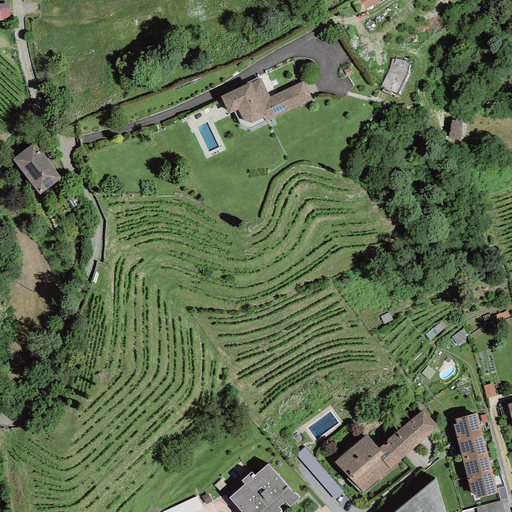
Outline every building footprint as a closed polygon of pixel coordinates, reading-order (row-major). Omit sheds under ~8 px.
[(361,0),(365,8),(384,0),(361,0)] [(0,19),(12,19),(11,3),(0,3),(0,19)] [(258,77),(220,94),(229,114),(239,109),(243,118),(251,121),(265,115),(268,120),(313,98),(304,79),(269,95),(258,77)] [(462,141),(463,120),(451,120),(451,140),(462,141)] [(28,145),(9,159),(33,193),(53,178),(28,145)] [(493,383),(483,385),(486,398),(496,396),(493,383)] [(438,428),(422,410),(387,441),(379,449),(366,435),(335,462),(362,493),(438,428)] [(453,425),(457,442),(483,436),(478,419),(477,413),(455,418),(456,424),(453,425)] [(487,453),(483,436),(457,442),(462,460),(487,453)] [(344,493),(304,447),(295,455),(335,500),(344,493)] [(462,460),(466,477),(492,470),(487,453),(462,460)] [(294,494),(267,464),(254,476),(251,472),(242,481),(245,484),(229,498),(241,511),(280,511),(281,511),(278,507),(284,502),(289,507),(300,498),(295,493),(294,494)] [(496,487),(492,470),(466,477),(471,494),(474,493),(476,499),(498,493),(496,487)] [(496,476),(499,486),(506,484),(503,474),(496,476)] [(444,511),(435,479),(394,511),(444,511)] [(504,486),(497,488),(501,500),(508,498),(504,486)] [(504,511),(502,501),(476,507),(477,511),(504,511)]
